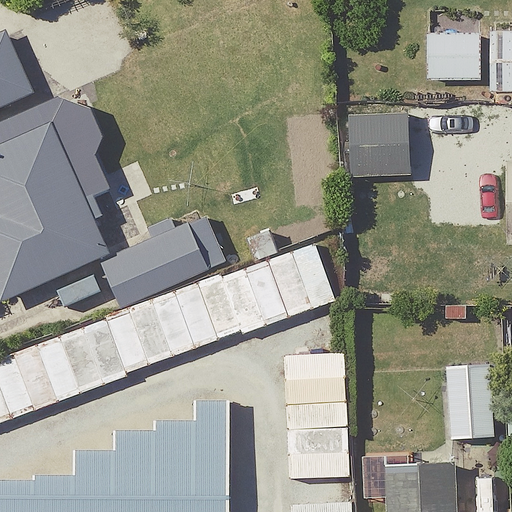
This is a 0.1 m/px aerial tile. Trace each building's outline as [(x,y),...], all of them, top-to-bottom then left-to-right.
[(109,0),(74,0),(80,39),(114,34),(109,0)] [(478,86),(481,35),(424,32),(422,83),(478,86)] [(511,94),(511,35),(488,35),(489,83),(489,95),(511,94)] [(0,110),(32,97),(5,37),(0,38),(0,110)] [(410,116),(351,117),(351,179),(411,178),(410,116)] [(56,126),(0,149),(0,302),(0,303),(110,258),(95,222),(56,126)] [(252,268),(249,260),(239,232),(205,244),(214,270),(205,273),(189,229),(184,217),(149,231),(154,243),(101,265),(120,316),(252,268)] [(286,246),(289,254),(321,243),(329,240),(322,220),(299,229),(295,218),(278,225),(286,246)] [(222,287),(0,364),(0,425),(241,341),(222,287)] [(322,511),(318,353),(245,355),(249,511),(322,511)] [(495,364),(448,366),(451,443),(498,442),(495,364)] [(57,511),(107,511),(99,458),(50,465),(57,511)] [(405,511),(405,493),(337,495),(337,511),(405,511)]
